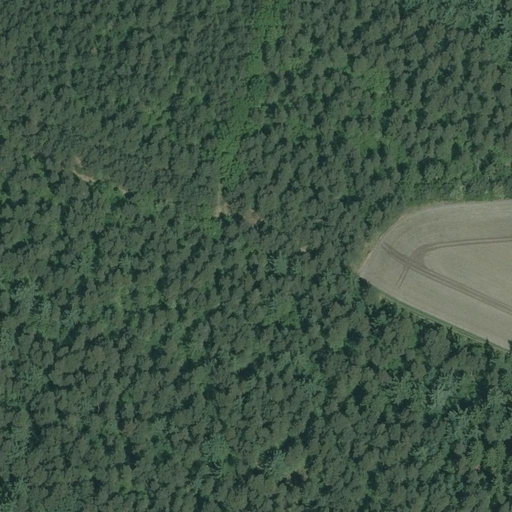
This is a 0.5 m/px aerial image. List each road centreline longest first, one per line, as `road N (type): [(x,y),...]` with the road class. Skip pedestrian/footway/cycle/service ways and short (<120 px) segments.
road 1 (track): [(511,350),(230,220),(183,222),(0,142)]
road 2 (track): [(230,220),(218,190),(280,0)]
